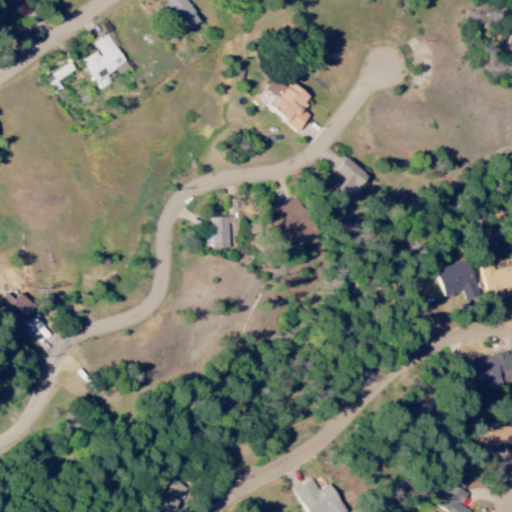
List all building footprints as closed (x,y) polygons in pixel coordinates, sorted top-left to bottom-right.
[(0,0),(0,10),(21,0),(0,0)] [(200,21),(183,0),(160,0),(185,32),(200,21)] [(92,44),(96,51),(80,61),(98,89),(109,82),(104,76),(124,63),(107,35),(92,44)] [(309,116),(302,111),(310,99),(275,75),(266,90),(275,96),(267,108),(300,130),(309,116)] [(367,177),(347,158),(327,180),(347,198),(367,177)] [(276,209),(285,222),(275,228),(289,251),(318,233),(295,197),(276,209)] [(203,231),(203,249),(227,249),(227,218),(210,218),(210,231),(203,231)] [(478,295),(464,260),(431,272),(441,298),(459,291),(463,301),(478,295)] [(511,287),(511,279),(509,267),(492,272),(490,263),(477,267),(488,304),(504,300),(502,290),(511,287)] [(13,301),(6,294),(0,299),(0,312),(15,328),(35,310),(20,294),(13,301)] [(464,388),(498,380),(496,373),(506,371),(502,355),(458,365),(464,388)] [(511,446),(511,425),(470,424),(469,451),(491,452),(491,445),(511,446)] [(175,511),(187,486),(169,478),(157,507),(168,511),(175,511)] [(303,511),(344,511),(331,484),(316,492),(311,481),(293,490),(303,511)] [(431,504),(444,511),(468,511),(459,506),(465,497),(446,486),(439,498),(436,496),(431,504)]
